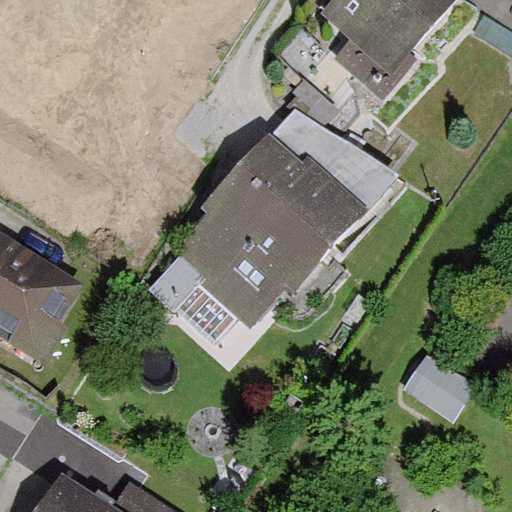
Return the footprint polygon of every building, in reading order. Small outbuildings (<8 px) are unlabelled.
[(453,3),(450,0),(351,0),(317,36),(372,88),(453,3)] [(346,225),(275,163),(190,261),(262,323),(346,225)] [(76,289),(0,244),(0,344),(32,363),(76,289)] [(472,388),(429,361),(407,395),(450,423),(472,388)] [(138,511),(71,472),(46,511),(138,511)]
